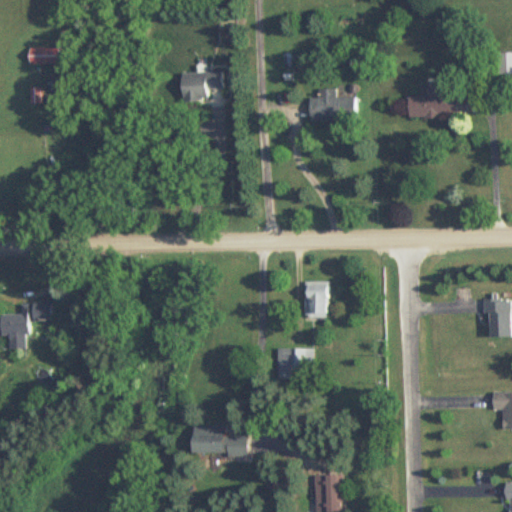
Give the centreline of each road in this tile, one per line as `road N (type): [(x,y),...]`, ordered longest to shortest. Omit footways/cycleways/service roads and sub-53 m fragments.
road 1 (residential): [(0,244),(511,235)]
road 2 (residential): [(405,238),(411,511)]
